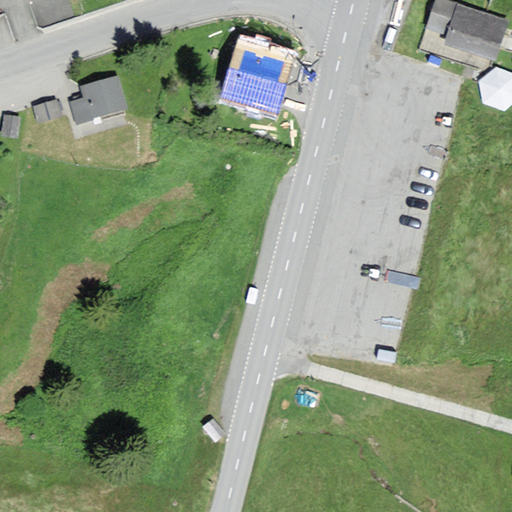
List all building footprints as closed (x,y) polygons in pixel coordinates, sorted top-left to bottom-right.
[(40,24),(73,12),(68,0),(35,0),(31,2),(40,24)] [(510,20),(448,0),(435,0),(423,39),(496,62),(510,20)] [(296,52),(242,36),(223,99),(277,115),(296,52)] [(497,110),(511,99),(511,77),(502,63),(477,79),(497,110)] [(86,98),(72,102),(78,122),(125,108),(116,78),(83,88),(86,98)] [(38,119),(56,114),(53,100),(34,104),(38,119)]
